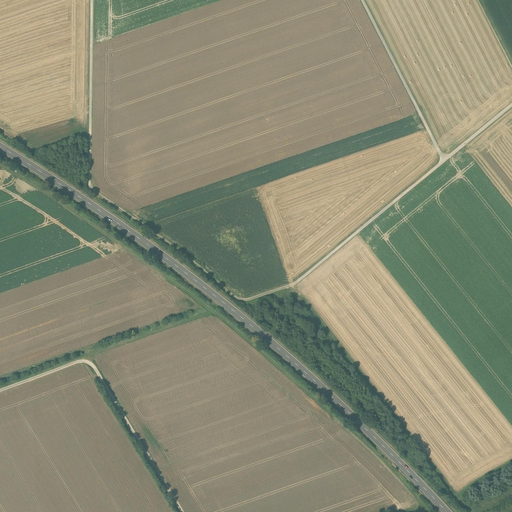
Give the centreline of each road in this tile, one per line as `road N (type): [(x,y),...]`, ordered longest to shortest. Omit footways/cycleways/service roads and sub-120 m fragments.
road 1 (primary): [(446,511),(256,330),(0,147)]
road 2 (track): [(425,511),(211,311),(86,362)]
road 3 (track): [(91,0),(91,189),(233,297),(291,285)]
road 4 (track): [(291,285),(469,511)]
road 5 (track): [(0,391),(90,364),(182,511)]
road 6 (track): [(211,311),(0,166)]
road 7 (track): [(291,285),(443,161)]
road 8 (track): [(361,0),(443,161)]
